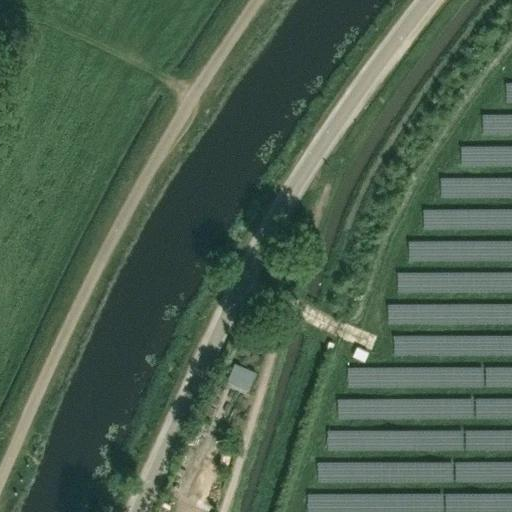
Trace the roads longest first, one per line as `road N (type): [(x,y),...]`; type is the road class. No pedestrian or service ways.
road 1 (unclassified): [(136,511),(251,261),(315,155),(428,0)]
road 2 (unclassified): [(0,476),(99,262),(257,0)]
